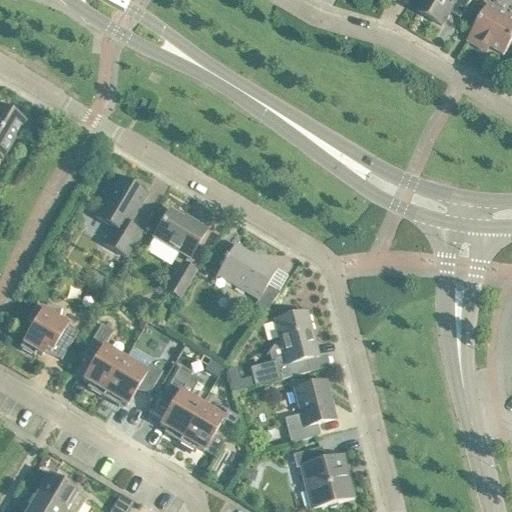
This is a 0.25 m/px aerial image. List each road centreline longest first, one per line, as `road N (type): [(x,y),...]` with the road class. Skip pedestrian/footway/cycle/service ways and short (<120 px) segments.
road 1 (residential): [(393,511),(335,278),(321,255),(0,65)]
road 2 (tertiary): [(494,511),(458,345),(466,225)]
road 3 (residential): [(284,0),(390,40),(511,109)]
road 4 (tertiary): [(261,103),(395,207),(466,225)]
road 5 (residential): [(198,511),(193,495),(0,380)]
road 6 (tertiary): [(469,197),(406,181),(261,103)]
road 7 (tertiary): [(66,0),(181,66),(224,80)]
road 8 (tertiary): [(224,80),(165,29),(112,0)]
